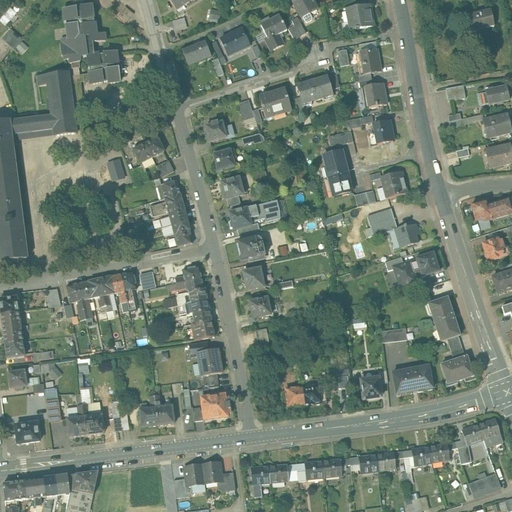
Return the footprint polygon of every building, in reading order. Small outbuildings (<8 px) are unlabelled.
[(168,0),(176,11),(192,0),(168,0)] [(309,0),(291,0),(301,19),(303,18),(305,23),(307,23),(311,21),(312,19),(309,14),(317,10),(314,4),(311,3),(309,0)] [(354,0),(353,0),(342,2),(343,11),(345,10),(347,10),(347,9),(356,8),(354,0)] [(356,8),(347,9),(347,10),(345,10),(347,23),(342,24),(344,34),(352,32),(351,31),(355,30),(355,31),(359,31),(359,30),(373,27),(369,6),(369,5),(356,8)] [(93,6),(80,8),(80,9),(75,9),(75,8),(63,10),(64,23),(65,23),(66,27),(65,27),(66,39),(62,39),(62,44),(60,44),(62,56),(64,56),(64,60),(69,59),(70,64),(80,62),(79,58),(87,57),(86,56),(94,55),(93,43),(105,41),(104,34),(96,35),(95,24),(94,24),(93,19),(94,19),(93,6)] [(134,14),(125,7),(117,16),(126,23),(134,14)] [(208,20),(218,22),(221,12),(211,10),(208,20)] [(491,10),(469,15),(472,31),(494,27),(491,10)] [(279,16),(260,26),(267,39),(265,40),(271,51),(282,45),(277,36),(287,31),(279,16)] [(306,34),(297,18),(291,21),(294,27),(300,37),(306,34)] [(184,19),(173,22),(174,28),(186,24),(184,19)] [(294,27),(288,30),(294,40),(300,37),(294,27)] [(22,40),(11,30),(2,40),(13,50),(22,40)] [(243,31),(230,36),(230,35),(220,40),(227,56),(241,50),(240,48),(248,45),(248,46),(249,46),(243,31)] [(22,54),(28,48),(22,42),(16,48),(22,54)] [(204,42),(182,51),(188,67),(211,58),(204,42)] [(257,46),(252,49),(257,60),(262,57),(257,46)] [(346,50),(337,52),(341,67),(349,66),(346,50)] [(377,50),(360,53),(362,65),(358,66),(360,76),(358,76),(370,74),(381,72),(377,50)] [(104,55),(99,56),(99,55),(94,55),(86,56),(87,57),(88,69),(89,69),(90,73),(89,74),(90,86),(103,84),(103,83),(108,83),(108,84),(120,82),(119,70),(118,70),(117,65),(118,65),(116,52),(104,54),(104,55)] [(220,64),(213,66),(218,77),(224,75),(220,64)] [(68,73),(37,77),(38,87),(47,86),(50,104),(47,104),(48,109),(50,109),(51,117),(53,130),(54,135),(54,137),(76,135),(75,124),(70,83),(69,83),(68,73)] [(370,74),(358,76),(359,82),(371,80),(370,74)] [(337,76),(330,77),(334,90),(340,88),(337,76)] [(327,77),(297,86),(300,98),(302,105),(302,104),(333,95),(327,77)] [(371,80),(359,82),(360,89),(365,88),(365,87),(372,86),(371,80)] [(372,86),(365,87),(365,88),(369,109),(386,106),(382,84),(372,86)] [(465,99),(463,86),(445,89),(448,102),(465,99)] [(506,87),(485,92),(489,105),(509,101),(506,87)] [(285,89),(259,97),(266,119),(273,116),(273,114),(290,108),(291,111),(292,111),(285,89)] [(302,105),(300,98),(294,99),(298,112),(304,110),(302,104),(302,105)] [(249,103),(241,106),(246,121),(254,118),(252,112),(249,103)] [(258,110),(252,112),(254,118),(256,125),(262,123),(258,110)] [(460,114),(448,117),(449,123),(461,120),(460,114)] [(372,116),(348,121),(350,129),(362,127),(362,125),(373,123),(372,116)] [(507,116),(483,121),(486,139),(511,134),(507,116)] [(51,117),(9,122),(9,121),(0,122),(0,262),(0,264),(27,260),(11,141),(54,135),(53,130),(51,117)] [(461,120),(449,123),(451,129),(465,126),(464,119),(461,120)] [(389,121),(373,125),(377,145),(393,142),(389,121)] [(217,123),(211,125),(212,127),(205,128),(208,136),(205,136),(207,143),(209,142),(210,143),(230,138),(228,129),(226,130),(224,123),(217,124),(217,123)] [(350,132),(333,136),(329,137),(331,147),(335,146),(335,147),(353,143),(350,132)] [(157,139),(145,145),(152,158),(164,152),(157,139)] [(145,145),(133,151),(141,167),(143,170),(145,169),(155,165),(152,158),(145,145)] [(511,155),(510,146),(485,151),(489,169),(511,163),(511,155)] [(228,149),(219,151),(220,154),(213,156),(216,168),(214,169),(213,170),(213,171),(213,172),(213,173),(213,174),(213,175),(214,176),(215,177),(217,177),(219,177),(220,177),(221,176),(221,175),(222,175),(222,173),(222,172),(222,171),(238,167),(236,159),(235,159),(232,151),(229,152),(228,149)] [(467,149),(456,152),(457,159),(469,156),(467,149)] [(341,151),(323,156),(329,178),(347,173),(341,151)] [(118,160),(108,164),(111,176),(122,173),(118,160)] [(168,161),(156,167),(162,178),(174,172),(168,161)] [(141,167),(131,171),(136,185),(149,182),(149,181),(145,169),(143,170),(141,167)] [(122,173),(111,176),(113,182),(124,179),(122,173)] [(347,173),(329,178),(334,197),(351,193),(347,173)] [(380,173),(369,176),(371,182),(381,179),(380,173)] [(381,179),(381,180),(382,180),(384,188),(383,188),(387,200),(407,194),(404,185),(400,173),(381,179)] [(238,179),(221,184),(223,191),(221,192),(223,199),(225,198),(225,200),(226,200),(238,197),(248,195),(246,189),(244,189),(241,179),(239,180),(238,179)] [(162,187),(156,188),(159,202),(164,200),(179,196),(176,183),(162,187)] [(373,191),(366,193),(369,205),(376,203),(373,191)] [(366,193),(354,196),(357,208),(369,205),(366,193)] [(164,200),(165,204),(150,208),(151,213),(183,205),(180,196),(179,196),(164,200)] [(238,197),(226,200),(228,208),(240,205),(238,197)] [(487,205),(492,220),(511,213),(511,207),(509,198),(487,205)] [(492,220),(487,205),(486,201),(471,206),(476,222),(482,220),(483,223),(492,220)] [(183,205),(151,213),(153,218),(168,214),(169,218),(185,213),(183,205)] [(247,209),(238,211),(229,214),(231,222),(229,223),(230,229),(233,228),(234,231),(237,230),(255,225),(254,218),(264,216),(262,205),(247,209)] [(391,210),(367,217),(370,226),(394,219),(391,210)] [(185,213),(169,218),(170,221),(168,222),(169,227),(187,222),(185,213)] [(394,219),(370,226),(373,237),(394,231),(394,230),(397,229),(394,219)] [(187,222),(169,227),(171,232),(173,231),(174,235),(189,231),(190,231),(187,222)] [(255,225),(237,230),(238,237),(259,231),(257,224),(255,225)] [(405,227),(404,227),(397,229),(394,230),(394,231),(397,230),(402,248),(400,249),(418,244),(418,243),(417,243),(415,236),(418,235),(418,234),(415,226),(415,225),(406,228),(405,227)] [(189,231),(174,235),(178,248),(192,244),(189,231)] [(254,239),(236,242),(241,261),(248,260),(249,261),(265,256),(261,244),(262,243),(262,242),(262,240),(262,239),(262,238),(261,238),(261,237),(260,237),(258,236),(256,237),(255,237),(255,238),(254,239)] [(497,240),(482,245),(485,253),(484,257),(487,260),(488,262),(503,258),(503,257),(507,256),(509,253),(507,249),(505,248),(504,248),(502,241),(498,242),(497,240)] [(286,247),(272,250),(274,260),(289,257),(286,247)] [(433,254),(420,259),(419,258),(415,259),(419,271),(422,279),(426,277),(428,276),(429,278),(433,276),(432,275),(439,272),(433,254)] [(401,258),(385,263),(388,272),(394,270),(393,268),(403,265),(401,258)] [(403,265),(393,268),(394,270),(400,288),(416,283),(414,273),(419,271),(416,262),(410,263),(410,262),(403,265)] [(199,268),(182,271),(184,278),(182,278),(181,278),(175,279),(176,284),(185,283),(201,279),(199,268)] [(263,269),(243,273),(243,274),(241,275),(243,281),(245,281),(247,291),(266,287),(263,269)] [(511,271),(507,273),(492,278),(497,295),(511,289),(511,271)] [(142,289),(156,288),(154,272),(140,274),(142,289)] [(133,273),(121,276),(127,303),(132,301),(131,294),(129,294),(128,291),(136,290),(133,273)] [(127,303),(121,276),(111,278),(110,278),(114,295),(121,293),(121,296),(119,296),(121,304),(127,303)] [(111,277),(99,280),(105,307),(106,313),(107,313),(113,312),(109,296),(114,295),(110,278),(111,278),(111,277)] [(201,279),(185,283),(186,288),(187,293),(188,293),(203,290),(201,279)] [(99,280),(88,282),(89,283),(92,299),(99,298),(100,301),(98,301),(100,308),(105,307),(99,280)] [(292,281),(278,284),(279,290),(280,290),(292,288),(293,288),(292,281)] [(429,281),(422,283),(423,289),(431,286),(429,281)] [(89,283),(78,285),(82,301),(85,301),(92,299),(89,283)] [(78,285),(66,287),(70,304),(78,302),(82,301),(78,285)] [(292,288),(280,290),(283,302),(294,300),(292,288)] [(60,290),(48,290),(49,308),(61,307),(60,290)] [(203,290),(188,293),(189,299),(186,300),(187,305),(207,301),(205,290),(203,290)] [(17,298),(0,300),(0,308),(1,315),(19,313),(17,298)] [(177,298),(168,300),(170,308),(178,306),(177,298)] [(305,298),(299,299),(300,306),(296,306),(298,314),(314,311),(313,303),(307,304),(305,298)] [(447,298),(428,305),(440,343),(446,341),(458,337),(460,336),(447,298)] [(269,299),(249,303),(252,315),(250,317),(255,321),(256,319),(275,315),(273,305),(271,306),(269,299)] [(187,305),(185,305),(187,316),(192,315),(209,312),(207,301),(187,305)] [(511,304),(501,308),(504,316),(510,314),(511,320),(511,304)] [(71,306),(63,307),(66,319),(74,317),(71,306)] [(209,312),(192,315),(193,320),(191,321),(192,326),(211,322),(209,312)] [(19,313),(1,315),(3,330),(21,328),(19,313)] [(108,320),(107,313),(106,313),(101,314),(101,313),(97,314),(99,322),(108,320)] [(211,322),(192,326),(195,341),(214,338),(211,322)] [(21,328),(3,330),(5,345),(23,343),(21,328)] [(405,329),(380,332),(382,344),(406,341),(405,329)] [(266,330),(255,332),(259,350),(270,348),(266,330)] [(458,337),(446,341),(450,353),(461,349),(458,337)] [(23,343),(5,345),(7,360),(24,358),(23,343)] [(206,343),(190,345),(191,358),(197,357),(197,355),(206,353),(205,352),(208,352),(206,343)] [(461,349),(450,353),(452,358),(463,355),(461,349)] [(208,352),(205,352),(206,353),(197,355),(197,357),(199,365),(201,364),(204,377),(216,375),(222,374),(218,350),(208,352)] [(53,352),(36,354),(37,361),(54,359),(53,352)] [(466,357),(440,365),(447,384),(456,381),(456,382),(473,377),(466,357)] [(79,375),(90,375),(89,360),(78,360),(79,375)] [(428,367),(391,373),(396,395),(432,389),(428,367)] [(27,372),(8,374),(10,385),(9,385),(10,390),(16,389),(16,392),(23,391),(23,388),(26,387),(25,380),(28,380),(27,372)] [(387,383),(386,372),(378,373),(378,378),(379,384),(387,383)] [(204,377),(203,377),(205,390),(218,388),(216,375),(204,377)] [(378,378),(360,381),(361,385),(359,386),(360,396),(362,396),(363,400),(381,398),(379,384),(378,378)] [(44,385),(33,386),(34,394),(45,393),(44,385)] [(317,385),(304,387),(304,388),(303,388),(305,406),(321,404),(321,397),(320,391),(319,386),(317,386),(317,385)] [(300,387),(287,388),(288,389),(285,390),(286,395),(285,395),(286,401),(287,408),(305,406),(303,388),(300,388),(300,387)] [(58,398),(57,388),(45,389),(46,399),(58,398)] [(189,390),(183,390),(185,408),(191,408),(189,390)] [(225,396),(201,399),(202,411),(204,421),(228,418),(227,415),(230,414),(228,399),(225,399),(225,396)] [(61,422),(58,400),(46,402),(49,423),(61,422)] [(99,404),(87,406),(88,418),(100,416),(99,404)] [(79,419),(77,407),(67,408),(68,420),(79,419)] [(160,408),(156,409),(158,427),(174,425),(172,407),(160,408)] [(151,410),(139,411),(142,429),(158,427),(156,409),(151,410)] [(200,409),(192,410),(194,423),(204,421),(202,411),(200,412),(200,409)] [(120,415),(121,419),(122,431),(129,431),(127,414),(120,415)] [(88,418),(83,418),(86,436),(104,434),(102,416),(100,416),(88,418)] [(68,420),(67,420),(69,438),(86,436),(83,418),(79,419),(68,420)] [(114,419),(115,432),(122,431),(121,419),(114,419)] [(495,420),(478,426),(483,441),(485,448),(502,442),(500,436),(500,435),(495,420)] [(37,423),(29,424),(29,425),(15,427),(17,441),(16,442),(21,445),(21,444),(39,442),(38,433),(40,433),(39,429),(38,430),(37,423)] [(465,441),(456,444),(457,449),(458,453),(461,465),(471,463),(467,447),(483,441),(478,426),(461,432),(465,441)] [(446,445),(429,448),(432,464),(449,461),(448,452),(447,446),(446,445)] [(412,452),(403,453),(404,459),(404,462),(406,473),(406,474),(411,473),(410,468),(432,464),(429,448),(412,451),(412,452)] [(394,454),(376,457),(378,472),(396,470),(394,460),(399,460),(404,459),(403,453),(394,455),(394,454)] [(376,456),(358,459),(349,460),(350,466),(359,465),(360,475),(378,473),(378,472),(376,457),(376,456)] [(340,461),(322,463),(324,479),(342,477),(341,467),(340,462),(340,461)] [(322,463),(305,465),(306,471),(307,481),(324,479),(322,463)] [(220,464),(202,466),(205,486),(217,484),(222,483),(221,475),(220,464)] [(202,466),(184,468),(186,480),(187,488),(192,487),(205,486),(202,466)] [(157,467),(140,469),(145,502),(137,503),(138,511),(147,511),(172,509),(169,486),(159,487),(157,467)] [(287,467),(269,468),(270,484),(288,482),(287,473),(287,467)] [(269,468),(251,470),(253,485),(260,485),(270,484),(269,468)] [(306,471),(296,472),(297,482),(307,481),(306,471)] [(98,473),(67,477),(69,492),(93,496),(98,473)] [(233,474),(221,475),(222,483),(217,484),(218,489),(223,493),(236,492),(233,474)] [(482,480),(488,494),(501,489),(496,475),(482,480)] [(67,477),(55,479),(57,497),(63,496),(70,495),(69,492),(67,477)] [(55,479),(43,480),(45,498),(43,506),(42,511),(50,511),(51,508),(52,500),(50,500),(50,498),(57,497),(55,479)] [(43,480),(25,483),(27,501),(31,500),(40,499),(45,498),(43,480)] [(186,480),(173,482),(176,500),(189,498),(192,493),(192,487),(187,488),(186,480)] [(482,480),(469,486),(470,489),(474,499),(488,494),(482,480)] [(25,483),(3,485),(6,508),(18,509),(17,502),(27,501),(25,483)] [(470,489),(464,491),(468,501),(474,499),(470,489)] [(89,511),(93,496),(69,492),(70,495),(67,506),(66,511),(89,511)] [(425,498),(419,499),(421,511),(422,511),(428,511),(425,498)] [(40,499),(31,500),(32,508),(41,507),(40,499)] [(413,505),(414,511),(421,511),(419,499),(412,500),(413,505)]
